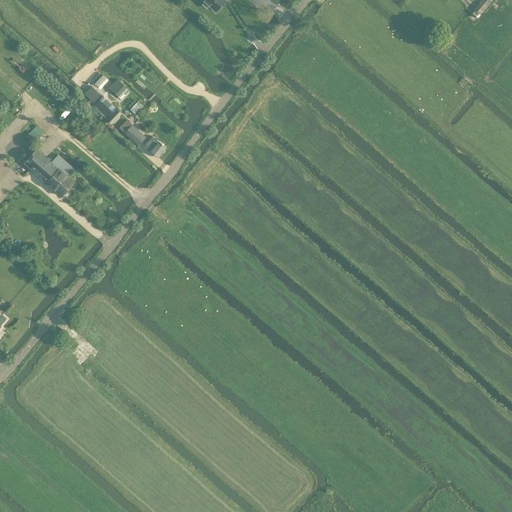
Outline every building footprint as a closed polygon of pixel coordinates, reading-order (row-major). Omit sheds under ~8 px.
[(227,0),(226,0),(200,0),(203,2),(202,3),(202,6),(205,9),(208,8),(209,7),(216,13),(227,0)] [(478,18),(492,1),(491,0),(481,0),(473,9),(475,11),(471,15),(475,19),(476,17),(478,18)] [(236,24),(248,34),(261,19),(249,9),(236,24)] [(102,74),(93,83),(95,84),(100,89),(108,80),(103,75),(102,74)] [(117,79),(109,88),(118,97),(120,99),(121,99),(125,95),(129,91),(126,89),(127,88),(117,79)] [(103,97),(95,105),(109,118),(107,120),(111,124),(121,114),(103,97)] [(138,146),(146,138),(132,125),(127,121),(122,126),(127,131),(125,133),(138,146)] [(33,143),(44,132),(37,126),(30,133),(31,134),(30,135),(30,136),(28,139),(33,143)] [(158,158),(166,147),(152,136),(144,147),(158,158)] [(36,150),(24,163),(62,196),(74,183),(67,176),(73,169),(58,155),(52,163),(36,150)] [(103,335),(79,314),(69,326),(93,347),(103,335)]
